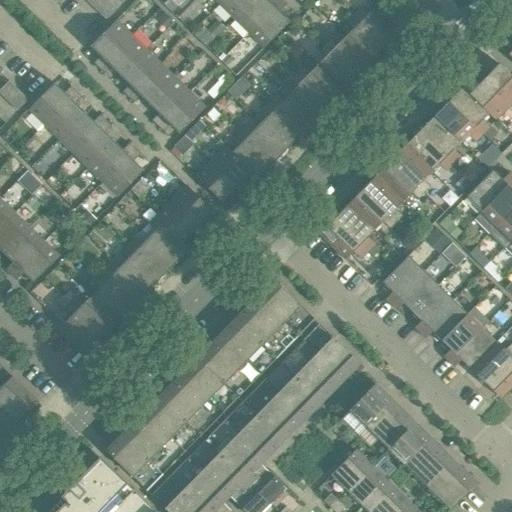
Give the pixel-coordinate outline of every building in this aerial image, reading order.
[(117,10),(106,0),(84,0),(106,21),(117,10)] [(233,19),(252,0),(223,0),(219,5),(233,19)] [(248,34),(280,0),(269,0),(268,2),(266,0),(252,0),(233,19),(248,34)] [(263,49),(289,22),(279,13),(286,6),(280,0),(248,34),(263,49)] [(401,33),(375,7),(367,15),(360,8),(353,16),(386,48),(401,33)] [(386,48),(353,16),(346,23),(353,30),(345,37),(372,63),(386,48)] [(98,69),(131,36),(116,21),(90,47),(100,57),(93,64),(98,69)] [(120,77),(146,50),(131,36),(98,69),(104,75),(111,68),(120,77)] [(372,63),(345,37),(337,45),(330,38),(324,45),(358,77),(372,63)] [(358,77),(324,45),(318,51),(325,58),(317,66),(343,92),(358,77)] [(128,98),(160,64),(146,50),(120,77),(129,86),(122,92),(128,98)] [(149,105),(175,79),(160,64),(128,98),(133,103),(140,96),(149,105)] [(511,104),(511,77),(499,65),(489,74),(482,68),(477,73),(510,106),(511,104)] [(343,92),(317,66),(309,74),(302,67),(296,74),(329,106),(343,92)] [(510,106),(477,73),(471,79),(478,85),(470,94),(463,87),(462,88),(496,121),(510,106)] [(329,106),(296,74),(289,80),(296,87),(289,95),(315,121),(329,106)] [(157,126),(189,93),(175,79),(149,105),(158,114),(151,121),(157,126)] [(28,100),(9,81),(0,90),(0,95),(17,111),(28,100)] [(43,126),(76,92),(71,87),(64,94),(54,84),(28,110),(43,126)] [(496,121),(462,88),(448,102),(481,135),(489,128),(482,121),(488,115),(495,121),(496,121)] [(58,140),(84,113),(75,104),(82,97),(76,92),(43,126),(58,140)] [(179,135),(205,108),(189,93),(157,126),(162,132),(169,125),(179,135)] [(315,121),(289,95),(281,102),(274,96),(267,103),(300,136),(315,121)] [(481,135),(448,102),(434,117),(460,143),(468,136),(474,142),(481,135)] [(300,136),(267,103),(260,110),(267,117),(259,125),(286,150),(300,136)] [(11,117),(0,106),(0,118),(5,123),(11,117)] [(72,154),(105,121),(100,115),(93,122),(84,113),(58,140),(72,154)] [(460,143),(434,117),(419,132),(452,165),(460,157),(453,151),(460,143)] [(87,168),(113,142),(104,133),(111,126),(105,121),(72,154),(87,168)] [(286,150),(259,125),(252,132),(245,125),(238,133),(272,165),(286,150)] [(452,165),(419,132),(405,146),(431,172),(439,165),(445,172),(452,165)] [(272,165),(238,133),(231,140),(238,147),(231,153),(225,146),(224,147),(250,173),(250,174),(257,181),(272,165)] [(102,183),(134,149),(129,144),(122,151),(113,142),(87,168),(102,183)] [(431,172),(405,146),(391,161),(424,194),(430,187),(423,181),(431,172)] [(250,173),(224,147),(210,162),(243,194),(248,189),(242,182),(250,174),(250,173)] [(117,198),(143,171),(133,162),(140,155),(134,149),(102,183),(117,198)] [(424,194),(391,161),(376,176),(403,202),(411,193),(418,200),(424,194)] [(243,194),(210,162),(195,177),(221,203),(231,193),(238,200),(243,194)] [(481,212),(511,180),(511,176),(508,173),(502,180),(492,171),(466,197),(481,212)] [(403,202),(376,176),(362,190),(395,223),(402,217),(395,210),(403,202)] [(496,227),(511,209),(511,180),(481,212),(496,227)] [(212,212),(205,205),(186,186),(170,202),(204,234),(209,229),(202,222),(212,212)] [(395,223),(362,190),(348,205),(374,231),(382,222),(389,229),(395,223)] [(0,227),(14,213),(0,199),(0,227)] [(204,234),(170,202),(156,216),(183,242),(184,241),(192,233),(199,240),(204,234)] [(374,231),(348,205),(333,219),(367,252),(374,245),(367,238),(374,231)] [(510,241),(511,239),(511,209),(496,227),(510,241)] [(0,251),(3,254),(29,228),(14,213),(0,227),(0,251)] [(183,242),(156,216),(149,223),(156,230),(149,237),(175,263),(190,248),(184,241),(183,242)] [(367,252),(333,219),(318,235),(345,261),(353,253),(360,259),(367,252)] [(10,275),(43,242),(29,228),(3,254),(12,263),(5,270),(10,275)] [(175,263),(149,237),(142,245),(135,238),(128,245),(161,278),(175,263)] [(33,284),(59,257),(43,242),(10,275),(16,281),(23,274),(33,284)] [(161,278),(128,245),(120,252),(127,259),(120,267),(147,293),(161,278)] [(390,305),(423,272),(408,257),(381,283),(391,293),(385,300),(390,305)] [(147,293),(120,267),(113,274),(106,267),(99,275),(132,307),(147,293)] [(411,313),(438,286),(423,272),(390,305),(396,310),(402,304),(411,313)] [(132,307),(99,275),(92,282),(98,289),(91,296),(117,322),(132,307)] [(129,475),(297,303),(273,280),(105,452),(129,475)] [(419,334),(452,300),(438,286),(411,313),(420,321),(414,328),(419,334)] [(117,322),(91,296),(83,304),(76,297),(70,304),(104,337),(117,322)] [(440,341),(474,307),(473,307),(466,314),(452,300),(419,334),(425,339),(431,332),(440,341)] [(104,337),(70,304),(64,310),(71,317),(62,326),(88,352),(104,337)] [(448,362),(481,329),(488,321),(474,307),(440,341),(449,350),(443,357),(448,362)] [(470,370),(496,343),(481,329),(448,362),(454,368),(461,361),(470,370)] [(260,465),(359,364),(358,363),(335,341),(167,511),(257,511),(282,486),(260,465)] [(484,384),(511,355),(511,345),(511,344),(504,351),(496,343),(470,370),(484,384)] [(500,399),(511,386),(511,355),(484,384),(500,399)] [(38,403),(12,377),(3,386),(0,383),(0,396),(23,419),(38,403)] [(476,484),(375,384),(351,408),(453,508),(476,484)] [(23,419),(0,396),(0,424),(9,433),(23,419)] [(0,442),(9,433),(0,424),(0,442)] [(349,489),(371,466),(355,451),(333,473),(349,489)] [(155,511),(127,484),(100,457),(68,490),(90,511),(155,511)] [(394,488),(371,466),(349,489),(372,511),(394,488)] [(372,511),(401,511),(410,504),(394,488),(372,511)] [(90,511),(68,490),(53,505),(58,510),(56,511),(90,511)] [(337,501),(330,494),(323,502),(330,508),(337,501)] [(339,511),(344,508),(337,501),(330,508),(333,511),(339,511)]
